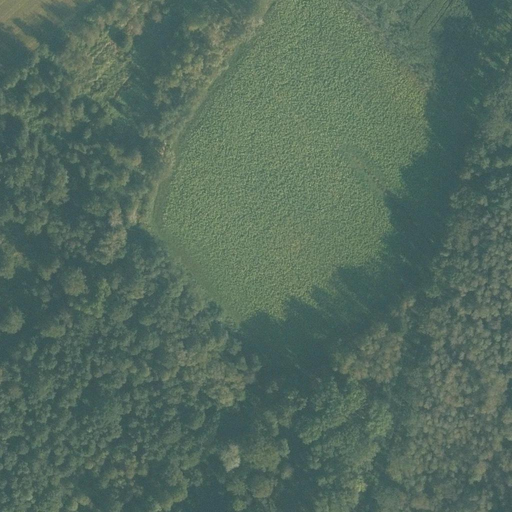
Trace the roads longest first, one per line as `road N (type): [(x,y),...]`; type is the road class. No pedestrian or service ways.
road 1 (track): [(129,236),(172,114),(264,0)]
road 2 (track): [(0,343),(129,236)]
